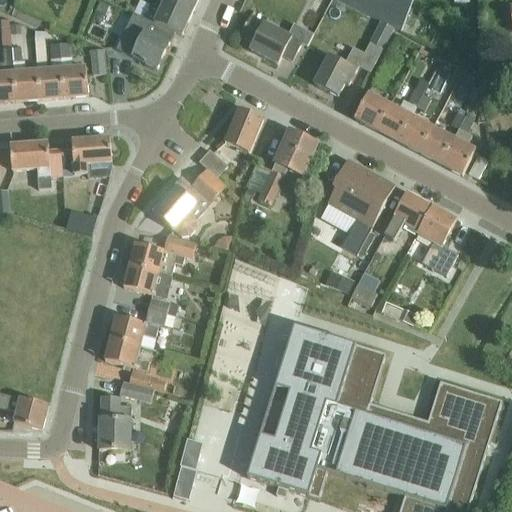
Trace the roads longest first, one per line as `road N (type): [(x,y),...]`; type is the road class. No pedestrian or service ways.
road 1 (residential): [(0,449),(57,444),(116,213),(163,113)]
road 2 (residential): [(511,224),(197,59)]
road 3 (residential): [(163,113),(0,127)]
